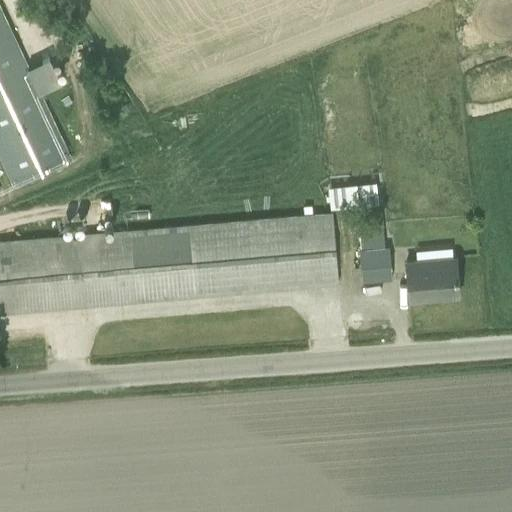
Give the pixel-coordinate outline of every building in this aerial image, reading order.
[(0,11),(0,158),(13,186),(69,160),(38,92),(59,82),(47,57),(27,66),(0,11)] [(68,98),(61,101),(64,108),(71,104),(68,98)] [(0,241),(0,311),(337,283),(331,212),(0,241)] [(358,216),(360,249),(358,249),(361,281),(391,278),(388,246),(383,247),(380,215),(358,216)] [(405,261),(407,279),(409,299),(458,295),(455,269),(454,256),(405,261)]
